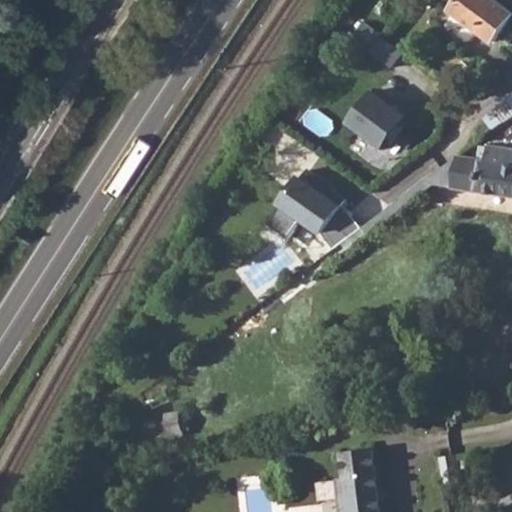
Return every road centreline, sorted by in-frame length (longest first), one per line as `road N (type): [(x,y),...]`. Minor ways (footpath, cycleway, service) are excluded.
road 1 (secondary): [(224,0),(0,337)]
road 2 (residential): [(106,0),(0,172)]
